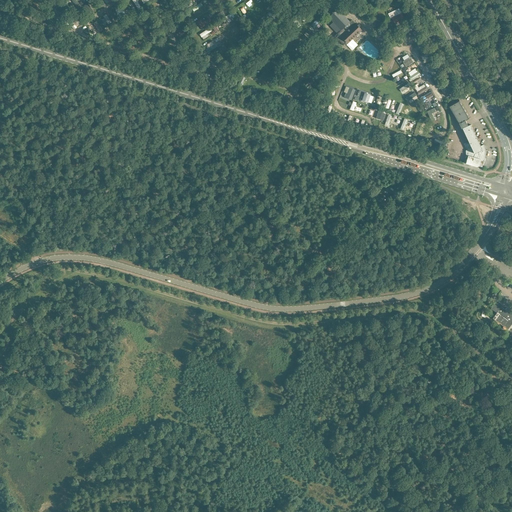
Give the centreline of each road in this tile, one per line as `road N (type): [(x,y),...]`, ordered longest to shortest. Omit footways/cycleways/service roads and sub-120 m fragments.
road 1 (tertiary): [(0,281),(40,261),(84,258),(260,306),(299,308),(428,288),(474,249)]
road 2 (primary): [(338,141),(0,38)]
road 3 (secondary): [(511,163),(507,141),(430,0)]
road 4 (primary): [(503,185),(338,141)]
road 5 (primary): [(338,141),(499,194)]
